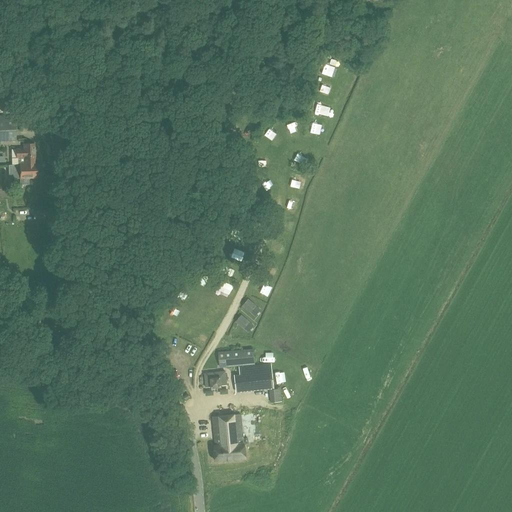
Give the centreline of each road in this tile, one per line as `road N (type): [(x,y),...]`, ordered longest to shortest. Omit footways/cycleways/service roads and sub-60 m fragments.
road 1 (tertiary): [(200,511),(184,424),(164,386),(82,318),(62,289),(52,0)]
road 2 (track): [(82,318),(295,0)]
